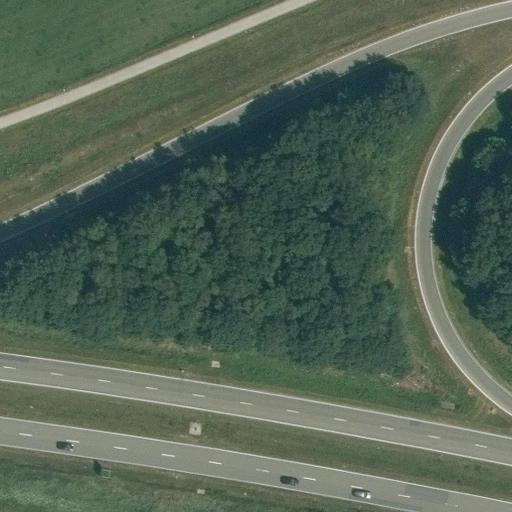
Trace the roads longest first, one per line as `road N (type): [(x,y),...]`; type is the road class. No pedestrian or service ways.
road 1 (primary): [(511,11),(373,54),(0,233)]
road 2 (primary): [(511,453),(0,365)]
road 3 (primary): [(0,432),(484,511)]
road 4 (primary): [(511,405),(472,371),(442,324),(423,232),(440,160),(475,106),(511,76)]
